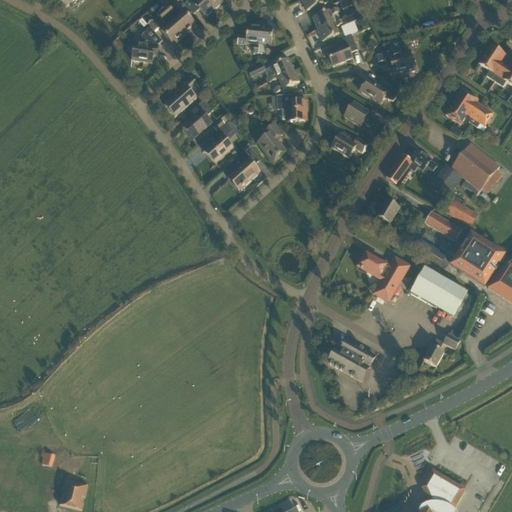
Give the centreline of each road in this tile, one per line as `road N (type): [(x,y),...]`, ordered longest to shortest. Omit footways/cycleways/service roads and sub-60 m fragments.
road 1 (residential): [(307,301),(362,186),(489,12)]
road 2 (residential): [(225,232),(309,151),(322,115),(309,59),(269,0)]
road 3 (secondary): [(348,449),(511,369)]
road 4 (residential): [(137,110),(70,36),(4,0)]
road 5 (residential): [(137,110),(257,0)]
road 6 (residential): [(225,232),(137,110)]
road 7 (unclassified): [(306,436),(292,402),(288,357),(307,301)]
